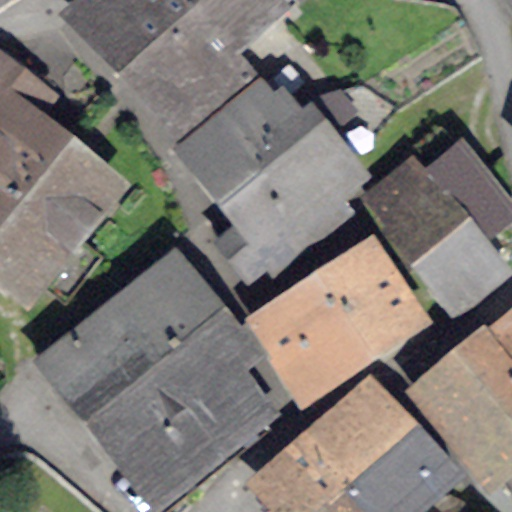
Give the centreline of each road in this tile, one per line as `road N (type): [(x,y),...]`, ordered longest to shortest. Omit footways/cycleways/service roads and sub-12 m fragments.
road 1 (residential): [(229,493),(316,419),(499,301),(511,284)]
road 2 (residential): [(0,439),(25,414),(108,493)]
